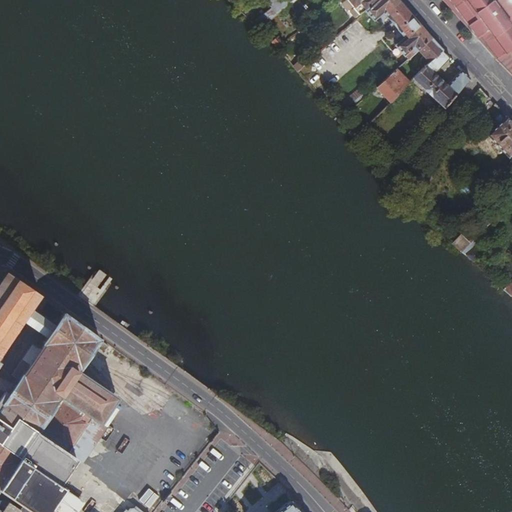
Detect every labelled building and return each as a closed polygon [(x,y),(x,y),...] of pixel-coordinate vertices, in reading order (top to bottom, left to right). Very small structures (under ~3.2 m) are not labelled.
[(259,25),(292,0),(266,0),(272,8),(255,20),(259,25)] [(348,0),(355,7),(352,9),(352,10),(351,11),(351,13),(355,17),(357,18),(358,18),(366,11),(378,0),(348,0)] [(398,0),(378,0),(366,11),(374,20),(383,12),(397,28),(406,38),(397,46),(405,55),(412,49),(415,53),(419,51),(431,38),(425,30),(398,0)] [(511,0),(443,0),(495,57),(507,48),(511,44),(511,0)] [(437,44),(431,38),(419,51),(424,57),(423,58),(422,60),(421,62),(421,65),(422,67),(424,69),(443,51),(437,44)] [(495,57),(511,75),(511,54),(507,48),(495,57)] [(450,58),(443,51),(424,69),(413,78),(445,108),(470,78),(469,77),(462,70),(447,85),(435,73),(450,58)] [(390,102),(409,82),(396,69),(377,87),(390,102)] [(346,97),(350,103),(361,96),(356,89),(346,97)] [(511,122),(507,116),(487,135),(509,158),(511,155),(511,122)] [(486,211),(473,223),(476,226),(481,232),(495,219),(486,211)] [(461,252),(464,250),(481,232),(476,226),(465,238),(463,236),(462,235),(460,235),(459,236),(454,241),(453,245),(461,252)] [(474,248),(486,237),(481,232),(464,250),(474,262),(481,256),(474,248)] [(0,355),(23,321),(33,304),(40,309),(41,308),(46,301),(6,273),(0,282),(0,511),(44,511),(64,482),(58,477),(75,452),(67,447),(91,412),(99,418),(115,394),(79,367),(95,345),(104,350),(108,345),(59,310),(55,317),(44,335),(13,383),(7,393),(0,403),(0,487),(23,502),(20,507),(9,499),(4,506),(0,502),(0,355)] [(503,291),(511,297),(511,296),(511,283),(504,287),(503,291)] [(44,335),(55,317),(41,308),(40,309),(33,304),(23,321),(44,335)] [(82,457),(106,422),(99,418),(91,412),(67,447),(75,452),(82,457)] [(74,511),(85,496),(64,482),(44,511),(74,511)] [(299,511),(290,500),(272,511),(299,511)]
